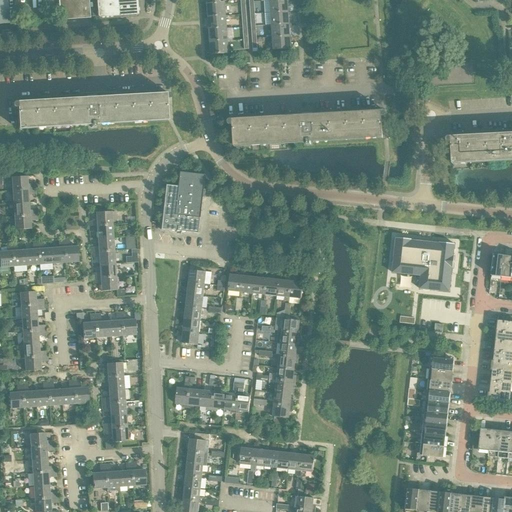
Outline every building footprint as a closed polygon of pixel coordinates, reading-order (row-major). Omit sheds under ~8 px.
[(0,0),(0,23),(9,23),(7,0),(0,0)] [(58,0),(59,10),(54,10),(55,18),(59,17),(59,20),(90,18),(88,0),(58,0)] [(96,0),(97,16),(99,17),(112,16),(114,18),(117,18),(118,17),(116,0),(96,0)] [(116,0),(118,17),(119,18),(122,17),(123,15),(136,14),(137,13),(136,0),(116,0)] [(270,0),(269,0),(270,13),(288,11),(287,0),(270,0)] [(207,4),(208,17),(226,16),(225,3),(207,4)] [(270,13),(271,25),(289,24),(288,11),(270,13)] [(208,17),(209,29),(227,28),(226,16),(208,17)] [(271,25),(272,38),(290,36),(289,24),(271,25)] [(209,29),(210,42),(228,41),(227,28),(209,29)] [(272,38),(273,50),(291,49),(290,36),(272,38)] [(211,55),(229,53),(228,41),(210,42),(211,55)] [(86,101),(17,105),(18,127),(166,118),(165,96),(104,100),(104,97),(96,98),(96,97),(86,97),(86,101)] [(302,118),(233,122),(234,143),(383,136),(381,114),(320,117),(320,114),(312,115),(312,114),(302,114),(302,118)] [(452,161),(511,158),(511,136),(451,139),(452,161)] [(165,185),(160,230),(170,231),(171,231),(175,231),(175,232),(176,232),(176,231),(180,232),(180,233),(181,233),(181,232),(185,232),(185,233),(186,233),(186,232),(197,233),(200,212),(200,211),(200,204),(201,204),(201,197),(204,198),(205,189),(202,189),(203,183),(204,182),(203,182),(204,175),(179,172),(178,179),(177,179),(177,180),(178,180),(177,187),(165,185)] [(11,178),(12,191),(35,189),(35,184),(27,184),(26,177),(11,178)] [(12,191),(13,204),(29,203),(28,195),(35,194),(35,189),(12,191)] [(13,204),(14,217),(37,215),(37,210),(29,210),(29,203),(13,204)] [(96,220),(89,221),(89,227),(112,225),(111,212),(96,213),(96,220)] [(15,230),(31,229),(30,221),(37,220),(37,215),(14,217),(15,230)] [(97,231),(98,239),(113,238),(112,225),(89,227),(89,232),(97,231)] [(98,247),(91,247),(91,253),(114,251),(113,238),(98,239),(98,247)] [(396,238),(392,273),(421,276),(420,289),(449,292),(452,268),(453,268),(454,257),(453,256),(455,244),(439,242),(439,244),(411,241),(412,240),(396,238)] [(59,247),(51,248),(52,264),(65,263),(63,239),(58,240),(59,247)] [(63,239),(65,263),(78,262),(77,246),(69,247),(69,239),(63,239)] [(25,250),(26,266),(39,265),(37,241),(32,242),(33,249),(25,250)] [(43,241),(37,241),(39,265),(52,264),(51,248),(43,249),(43,241)] [(0,267),(13,267),(11,243),(6,244),(7,251),(0,251),(0,267)] [(11,243),(13,267),(26,266),(25,250),(18,250),(17,243),(11,243)] [(99,257),(100,265),(115,264),(114,251),(91,253),(91,258),(99,257)] [(494,255),(491,276),(501,277),(504,256),(494,255)] [(511,256),(504,256),(501,277),(511,278),(511,271),(511,256)] [(100,273),(92,273),(93,279),(116,277),(115,264),(100,265),(100,273)] [(186,277),(185,283),(211,286),(211,285),(205,284),(206,272),(190,271),(189,277),(186,277)] [(230,275),(228,291),(241,293),(243,273),(237,272),(236,275),(230,275)] [(243,273),(241,293),(253,294),(255,278),(248,277),(248,274),(243,273)] [(255,278),(253,294),(265,295),(267,276),(261,275),(261,278),(255,278)] [(267,276),(265,295),(277,297),(279,280),(273,280),(273,277),(267,276)] [(101,283),(101,291),(117,290),(116,277),(93,279),(93,284),(101,283)] [(279,280),(277,297),(284,297),(284,301),(289,302),(289,298),(291,279),(285,278),(285,281),(279,280)] [(291,279),(289,298),(302,299),(304,283),(297,282),(297,279),(291,279)] [(188,289),(187,295),(203,297),(204,290),(208,290),(210,289),(211,286),(185,283),(185,289),(188,289)] [(20,293),(21,306),(44,304),(43,299),(36,300),(35,291),(20,293)] [(183,301),(183,307),(202,309),(203,297),(187,295),(186,302),(183,301)] [(21,306),(22,319),(37,318),(36,310),(44,310),(44,304),(21,306)] [(185,313),(185,319),(201,321),(202,309),(183,307),(182,313),(185,313)] [(278,314),(277,318),(284,319),(287,319),(287,317),(290,317),(290,315),(290,311),(285,310),(285,312),(278,314)] [(121,313),(122,337),(136,336),(135,321),(135,320),(127,320),(126,312),(121,313)] [(108,322),(109,337),(122,337),(121,313),(116,313),(116,321),(108,322)] [(95,315),(96,338),(109,337),(108,322),(101,322),(100,314),(95,315)] [(83,339),(96,338),(95,315),(90,315),(90,323),(82,324),(83,339)] [(22,319),(22,332),(46,330),(45,325),(37,326),(37,318),(22,319)] [(275,328),(275,330),(278,331),(302,334),(302,328),(299,327),(300,321),(299,321),(287,319),(284,319),(277,318),(276,318),(275,328)] [(181,325),(180,331),(199,333),(201,321),(185,319),(184,326),(181,325)] [(511,322),(498,320),(497,331),(511,332),(511,322)] [(435,324),(434,332),(442,333),(443,325),(435,324)] [(22,332),(23,345),(39,344),(38,336),(46,336),(46,330),(22,332)] [(182,344),(186,344),(186,345),(187,345),(187,344),(198,346),(197,349),(200,350),(201,345),(198,345),(199,333),(180,331),(180,337),(183,337),(182,344)] [(278,331),(276,343),(281,344),(297,346),(298,339),(301,339),(302,334),(278,331)] [(511,332),(497,331),(496,341),(511,342),(511,332)] [(211,347),(217,348),(219,335),(212,335),(211,347)] [(511,342),(496,341),(495,351),(511,352),(511,342)] [(23,345),(24,358),(47,356),(47,351),(40,352),(39,344),(23,345)] [(281,344),(280,355),(299,357),(300,352),(296,352),(297,346),(281,344)] [(266,351),(265,357),(273,358),(279,360),(279,361),(278,368),(295,369),(295,364),(298,364),(299,357),(280,355),(272,355),(273,352),(266,351)] [(494,356),(494,361),(511,362),(511,352),(495,351),(494,356)] [(48,361),(47,356),(24,358),(25,372),(41,370),(40,362),(48,361)] [(434,358),(432,369),(453,372),(454,361),(454,360),(434,358)] [(511,362),(494,361),(492,371),(511,372),(511,362)] [(107,371),(99,372),(100,378),(123,376),(122,363),(107,364),(107,371)] [(270,376),(269,379),(277,380),(296,382),(297,376),(294,376),(295,369),(278,368),(278,374),(270,373),(270,376)] [(432,369),(431,380),(452,382),(453,372),(432,369)] [(511,372),(492,371),(491,380),(511,382),(511,372)] [(263,375),(263,381),(269,382),(269,383),(277,384),(276,392),(292,394),(293,387),(295,388),(296,382),(277,380),(269,379),(270,376),(263,375)] [(123,376),(100,378),(100,381),(100,383),(108,382),(109,390),(124,389),(129,388),(128,376),(123,376)] [(73,381),(75,404),(88,403),(87,388),(79,388),(79,380),(73,381)] [(431,380),(430,391),(451,393),(452,382),(431,380)] [(511,382),(491,380),(490,390),(511,393),(511,383),(511,382)] [(61,390),(62,405),(75,404),(73,381),(68,381),(69,389),(61,390)] [(35,391),(36,407),(49,406),(47,382),(42,383),(43,391),(35,391)] [(47,382),(49,406),(62,405),(61,390),(54,390),(53,382),(47,382)] [(226,393),(225,409),(231,410),(231,413),(236,414),(240,383),(235,382),(234,388),(233,394),(226,393)] [(240,383),(236,414),(242,414),(243,411),(249,412),(251,396),(243,395),(245,383),(240,383)] [(10,409),(23,408),(21,384),(17,384),(17,393),(8,393),(10,409)] [(21,384),(23,408),(36,407),(35,391),(28,392),(27,384),(21,384)] [(182,408),(188,408),(190,389),(177,388),(175,404),(182,405),(182,408)] [(109,398),(101,398),(102,403),(125,402),(124,389),(109,390),(109,398)] [(190,389),(188,408),(194,409),(194,406),(201,407),(203,390),(190,389)] [(203,390),(201,407),(207,407),(206,410),(212,411),(214,392),(203,390)] [(427,390),(426,401),(449,404),(451,393),(430,391),(427,390)] [(490,390),(489,401),(510,403),(511,393),(490,390)] [(214,392),(212,411),(218,412),(219,409),(225,409),(226,393),(214,392)] [(276,392),(274,404),(293,406),(294,400),(291,400),(292,394),(276,392)] [(423,401),(422,412),(448,415),(449,404),(426,401),(423,401)] [(125,402),(102,403),(102,409),(110,408),(111,416),(126,414),(125,402)] [(274,404),(273,416),(289,418),(290,412),(293,412),(293,406),(274,404)] [(422,412),(420,422),(426,423),(447,425),(448,415),(422,412)] [(111,423),(103,424),(103,429),(127,427),(126,414),(111,416),(111,423)] [(426,423),(425,434),(446,436),(447,425),(426,423)] [(127,427),(103,429),(104,434),(112,434),(113,442),(128,441),(127,427)] [(479,445),(478,450),(489,451),(491,430),(481,429),(480,439),(479,445)] [(488,453),(488,457),(498,458),(499,452),(501,431),(491,430),(489,451),(488,453)] [(501,431),(499,452),(509,453),(511,432),(501,431)] [(30,434),(31,447),(54,445),(54,440),(46,441),(45,433),(30,434)] [(186,445),(186,451),(204,453),(208,453),(210,435),(194,433),(194,440),(190,439),(189,445),(186,445)] [(419,433),(418,444),(445,447),(446,436),(425,434),(419,433)] [(418,444),(416,461),(435,463),(435,457),(443,458),(445,447),(418,444)] [(31,447),(32,460),(47,459),(47,451),(54,450),(54,445),(31,447)] [(239,464),(252,465),(254,446),(248,446),(247,449),(241,448),(239,464)] [(252,465),(251,471),(248,471),(248,477),(253,478),(254,471),(256,472),(257,466),(264,467),(266,450),(259,450),(260,447),(254,446),(252,465)] [(266,450),(264,467),(276,468),(278,449),(272,448),(271,451),(266,450)] [(278,449),(276,468),(288,469),(289,453),(284,453),(284,450),(278,449)] [(186,451),(185,457),(188,457),(187,463),(203,465),(207,466),(208,453),(204,453),(186,451)] [(289,453),(288,469),(296,470),(295,476),(297,476),(300,476),(302,452),(296,451),(296,454),(289,453)] [(297,476),(296,482),(302,483),(302,476),(305,477),(305,471),(313,472),(314,456),(308,455),(308,452),(302,452),(300,476),(297,476)] [(32,460),(33,473),(56,471),(55,466),(48,466),(47,459),(32,460)] [(136,462),(131,463),(132,486),(145,485),(144,469),(136,470),(136,462)] [(126,471),(118,471),(119,487),(132,486),(131,463),(125,463),(126,471)] [(184,469),(183,475),(201,477),(203,465),(187,463),(186,469),(184,469)] [(100,473),(92,473),(93,488),(106,487),(105,464),(99,465),(100,473)] [(110,464),(105,464),(106,487),(106,491),(119,491),(119,487),(118,471),(110,472),(110,464)] [(56,471),(33,473),(34,486),(49,485),(49,477),(56,477),(56,471)] [(183,475),(182,481),(185,481),(184,487),(200,489),(201,477),(183,475)] [(306,484),(306,493),(314,494),(315,485),(306,484)] [(34,499),(58,497),(57,491),(50,492),(49,485),(34,486),(34,499)] [(181,493),(180,499),(199,502),(206,502),(206,505),(212,506),(213,500),(207,499),(207,498),(199,497),(200,489),(184,487),(184,493),(181,493)] [(408,489),(405,509),(416,511),(419,490),(408,489)] [(419,490),(416,511),(427,511),(429,491),(419,490)] [(429,491),(427,511),(428,511),(438,511),(440,493),(429,491)] [(440,493),(438,511),(449,511),(451,494),(440,493)] [(451,494),(449,511),(459,511),(462,495),(451,494)] [(459,511),(470,511),(473,496),(462,495),(459,511)] [(297,496),(296,509),(315,511),(315,505),(313,505),(313,498),(297,496)] [(473,496),(470,511),(481,511),(483,497),(473,496)] [(483,497),(481,511),(492,511),(494,499),(483,497)] [(494,499),(492,511),(503,511),(505,497),(505,500),(494,499)] [(503,511),(511,511),(511,498),(505,497),(503,511)] [(34,499),(35,511),(42,511),(51,511),(50,503),(58,503),(58,498),(34,499)] [(180,499),(179,505),(182,505),(182,511),(197,511),(199,502),(180,499)] [(146,500),(133,501),(134,510),(147,509),(146,500)]
